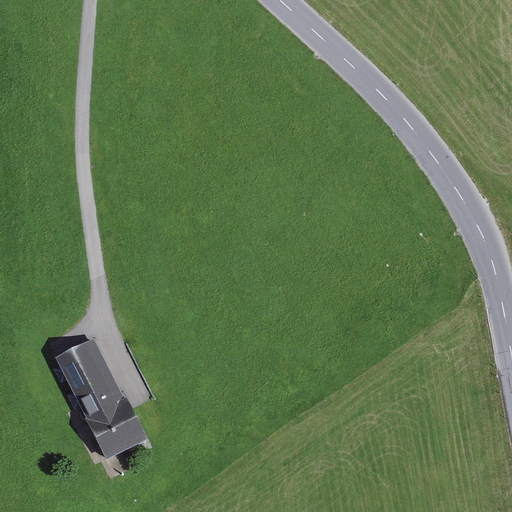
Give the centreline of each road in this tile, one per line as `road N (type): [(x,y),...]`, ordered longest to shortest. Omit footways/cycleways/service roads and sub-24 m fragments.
road 1 (tertiary): [(511,357),(493,262),(471,212),(416,132),(276,0)]
road 2 (track): [(48,353),(103,319),(81,136),(90,0)]
